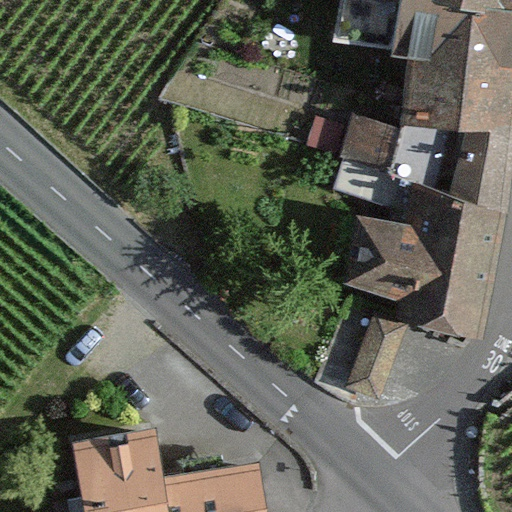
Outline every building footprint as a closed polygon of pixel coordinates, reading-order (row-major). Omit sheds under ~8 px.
[(342,0),(338,43),(413,53),(453,55),(461,0),(342,0)] [(346,159),(420,183),(508,214),(511,180),(511,2),(501,0),(461,0),(453,55),(413,53),(401,128),(353,116),(346,159)] [(361,213),(347,281),(411,304),(407,320),(482,343),(508,214),(420,183),(411,224),(361,213)] [(409,330),(381,320),(355,388),(383,398),(409,330)] [(153,425),(73,440),(86,511),(261,511),(252,458),(163,475),(153,425)]
